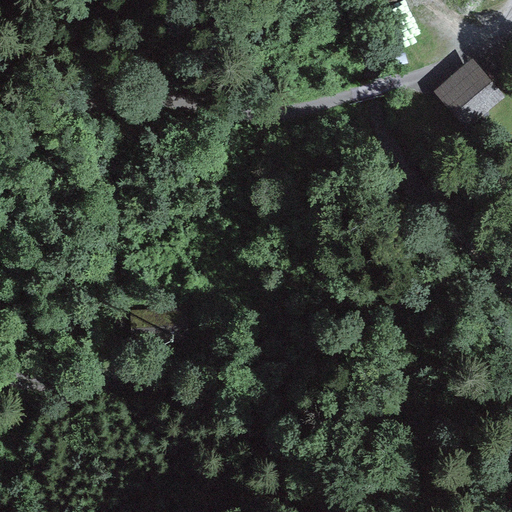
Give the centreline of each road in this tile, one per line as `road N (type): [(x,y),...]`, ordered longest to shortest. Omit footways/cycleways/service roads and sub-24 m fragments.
road 1 (track): [(0,140),(38,119),(112,99),(180,101),(247,115),(296,111),(448,65),(511,21)]
road 2 (track): [(0,375),(27,384),(129,382),(222,412),(277,444),(333,511)]
